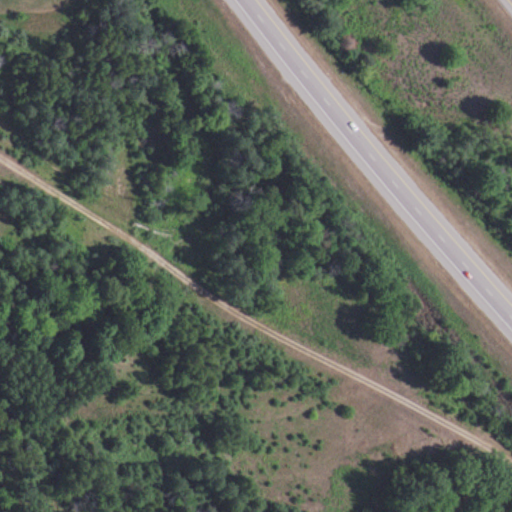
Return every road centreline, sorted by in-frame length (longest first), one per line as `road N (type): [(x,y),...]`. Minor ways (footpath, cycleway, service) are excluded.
road 1 (track): [(511,469),(275,322),(0,211)]
road 2 (motorway): [(245,0),(414,211),(511,314)]
